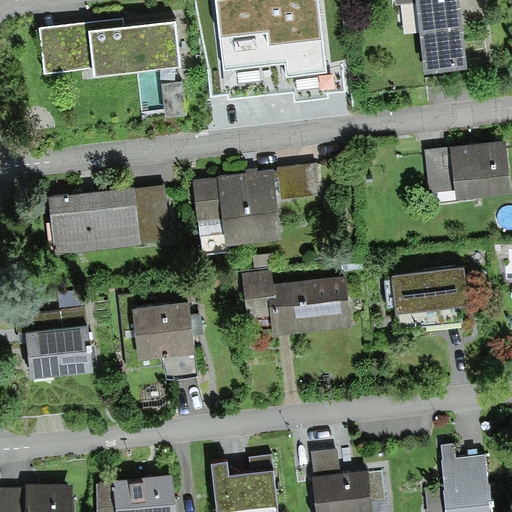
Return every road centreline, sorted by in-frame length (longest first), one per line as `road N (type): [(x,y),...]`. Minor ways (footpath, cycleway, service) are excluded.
road 1 (residential): [(0,451),(511,390)]
road 2 (residential): [(0,164),(511,104)]
